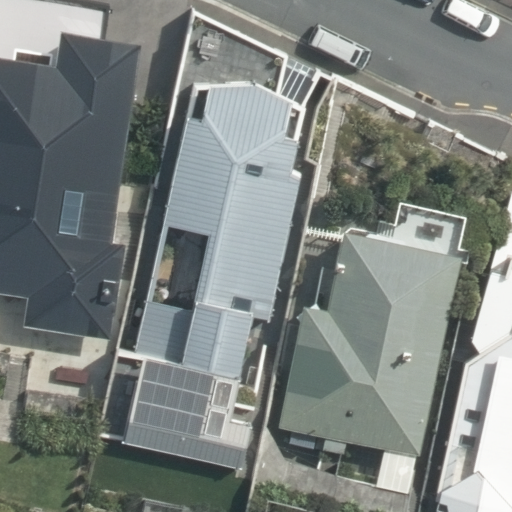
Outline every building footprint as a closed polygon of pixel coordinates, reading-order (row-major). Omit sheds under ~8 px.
[(0,264),(66,275),(67,266),(109,273),(125,178),(141,180),(143,165),(126,162),(142,67),(69,55),(72,39),(45,34),(50,0),(6,0),(0,41),(0,264)] [(144,0),(134,54),(176,62),(187,6),(158,0),(144,0)] [(186,378),(250,390),(264,321),(277,323),(308,163),(301,162),(310,115),(322,74),(260,47),(249,74),(237,72),(225,133),(197,128),(195,140),(183,138),(164,239),(149,236),(130,333),(191,345),(186,378)] [(444,181),(480,190),(491,148),(457,130),(444,181)] [(511,234),(511,163),(510,162),(489,231),(511,234)] [(347,438),(419,453),(460,254),(343,230),(326,310),(304,305),(279,425),(326,435),(323,447),(344,451),(347,438)] [(511,511),(511,320),(466,348),(469,356),(462,358),(435,494),(440,497),(444,511),(511,511)]
